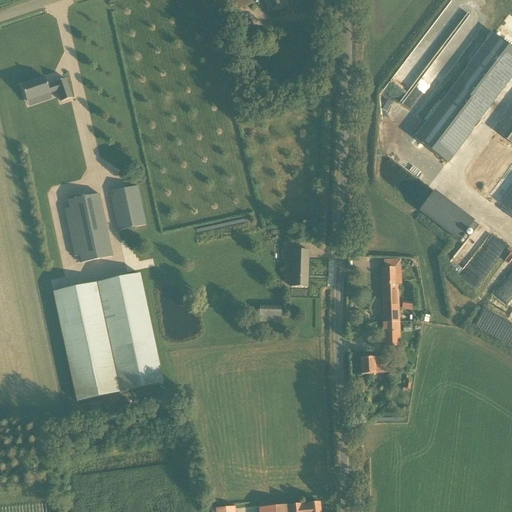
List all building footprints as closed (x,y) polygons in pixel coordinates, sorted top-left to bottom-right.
[(223,0),(228,12),(252,4),(250,0),(264,0),(268,13),(285,8),(282,0),(223,0)] [(447,163),(511,77),(511,47),(494,34),(415,139),(447,163)] [(20,83),(30,79),(26,67),(36,64),(31,48),(11,54),(20,83)] [(47,89),(44,80),(21,87),(26,104),(49,96),(57,93),(61,104),(72,100),(65,81),(55,85),(55,87),(47,89)] [(511,110),(496,132),(511,143),(511,110)] [(511,159),(487,193),(501,204),(511,211),(511,159)] [(454,177),(440,194),(475,221),(474,223),(477,225),(492,206),(454,177)] [(118,231),(146,226),(138,187),(109,193),(118,231)] [(455,242),(471,221),(428,190),(412,211),(455,242)] [(81,264),(113,257),(100,195),(67,201),(77,249),(80,259),(81,264)] [(308,251),(286,250),(286,251),(287,251),(292,251),(291,288),(307,288),(308,251)] [(383,323),(399,323),(399,309),(397,268),(381,269),(383,323)] [(77,403),(163,384),(140,274),(53,293),(77,403)] [(255,322),(278,323),(279,307),(256,306),(255,322)] [(383,348),(399,347),(399,323),(383,323),(383,348)] [(374,359),(360,359),(360,375),(374,375),(386,375),(386,359),(374,359)] [(320,511),(320,503),(307,504),(306,505),(259,509),(259,511),(320,511)]
